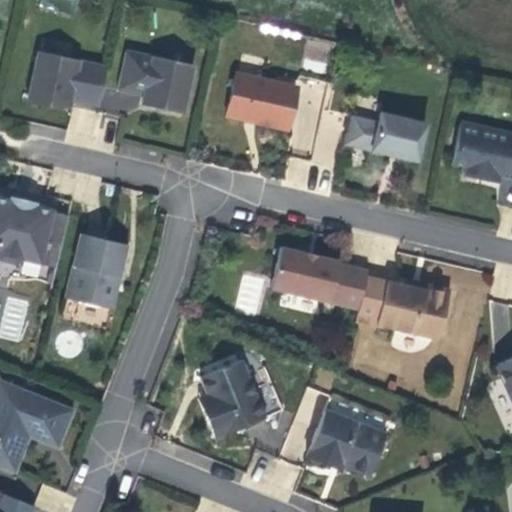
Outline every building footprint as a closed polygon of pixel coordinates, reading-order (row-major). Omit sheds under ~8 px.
[(69,0),(45,0),(44,4),(69,13),(73,1),(69,0)] [(143,95),(142,103),(154,106),(156,99),(164,101),(170,107),(182,110),(192,66),(125,51),(117,89),(143,95)] [(97,105),(106,67),(37,52),(27,101),(39,104),(40,99),(57,103),(68,105),(70,99),(97,105)] [(255,122),(286,130),(296,86),(235,72),(225,116),(244,121),(245,119),(255,121),(255,122)] [(57,103),(40,99),(39,104),(56,108),(57,103)] [(156,99),(154,106),(170,109),(170,107),(164,101),(156,99)] [(416,161),(425,124),(379,113),(377,123),(351,116),(345,144),(416,161)] [(496,182),(497,180),(511,184),(511,134),(460,122),(450,163),(466,167),(485,171),(484,175),(487,180),(496,182)] [(485,171),(466,167),(465,175),(487,180),(484,175),(485,171)] [(0,197),(0,260),(0,261),(15,264),(21,260),(55,268),(68,216),(52,212),(52,210),(32,205),(32,207),(20,204),(20,202),(0,197)] [(29,200),(26,199),(20,201),(20,202),(20,204),(32,207),(32,205),(33,204),(32,202),(29,200)] [(124,245),(80,234),(65,299),(110,309),(116,283),(112,282),(113,276),(117,277),(124,245)] [(303,253),(279,247),(269,288),(357,309),(365,276),(367,270),(337,263),(338,261),(317,256),(316,258),(302,255),(303,253)] [(400,284),(365,276),(357,309),(355,320),(436,339),(449,290),(426,283),(424,290),(400,284)] [(426,283),(402,278),(400,284),(424,290),(426,283)] [(511,358),(495,366),(511,404),(511,358)] [(198,378),(206,395),(214,415),(205,419),(214,439),(264,417),(240,360),(198,378)] [(72,409),(0,380),(0,466),(14,472),(29,436),(57,448),(72,409)] [(214,415),(206,395),(196,399),(205,419),(214,415)] [(369,474),(384,435),(324,411),(307,455),(326,463),(329,457),(343,463),(369,474)] [(326,463),(340,469),(343,463),(329,457),(326,463)] [(14,472),(0,466),(0,472),(12,478),(14,472)] [(31,511),(34,506),(3,494),(0,501),(0,511),(31,511)]
